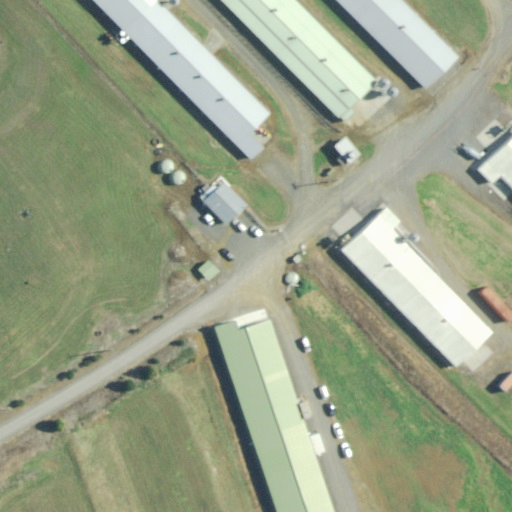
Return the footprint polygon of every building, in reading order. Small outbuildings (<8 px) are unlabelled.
[(265,110),(155,0),(85,0),(245,159),(261,143),(247,128),(265,110)] [(293,0),(221,0),(337,117),(374,82),(293,0)] [(452,56),(396,0),(335,0),(421,86),(452,56)] [(511,129),(481,160),(511,190),(511,129)] [(358,154),(343,137),(332,147),(342,158),(337,162),(343,168),(358,154)] [(478,150),(466,137),(459,142),(471,156),(478,150)] [(243,205),(217,179),(198,198),(223,224),(243,205)] [(488,330),(372,214),(336,249),(452,365),(488,330)] [(339,511),(272,313),(219,331),(280,511),(339,511)]
